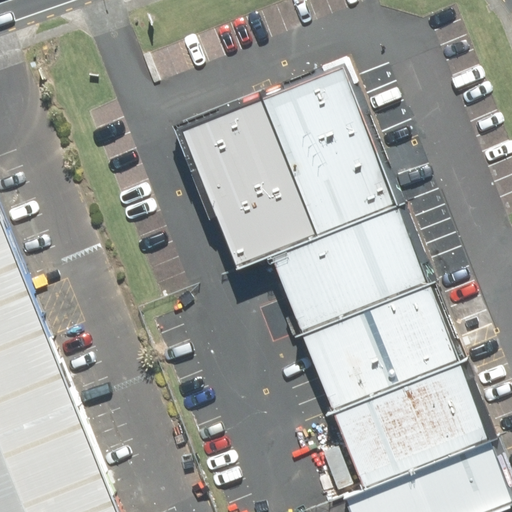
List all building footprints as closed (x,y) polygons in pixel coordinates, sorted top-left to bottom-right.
[(286,256),(411,206),(353,64),(199,125),(256,268),(286,256)] [(128,511),(0,186),(0,511),(128,511)] [(316,329),(440,279),(411,206),(286,256),(316,329)] [(347,408),(472,358),(440,279),(316,329),(347,408)] [(378,486),(504,436),(472,358),(347,408),(373,473),(378,486)] [(359,511),(492,511),(511,504),(511,456),(504,436),(353,496),(359,511)]
